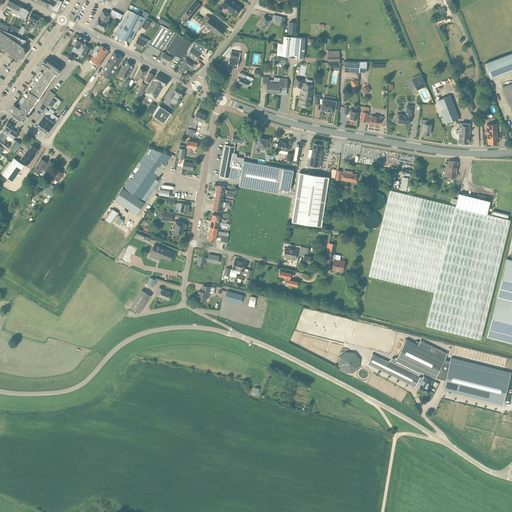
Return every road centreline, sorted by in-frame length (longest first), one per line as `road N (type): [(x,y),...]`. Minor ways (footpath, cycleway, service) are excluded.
road 1 (secondary): [(222,98),(314,129),(448,151),(511,151)]
road 2 (unclassified): [(501,475),(408,418),(241,336)]
road 3 (unclassified): [(0,391),(71,388),(118,345),(149,331),(193,327),(241,336)]
road 4 (residential): [(191,243),(342,278)]
road 5 (secondary): [(196,87),(61,20)]
road 6 (unclassified): [(191,243),(222,98)]
road 7 (unclassified): [(241,336),(185,301),(191,243)]
road 8 (track): [(44,144),(114,46)]
